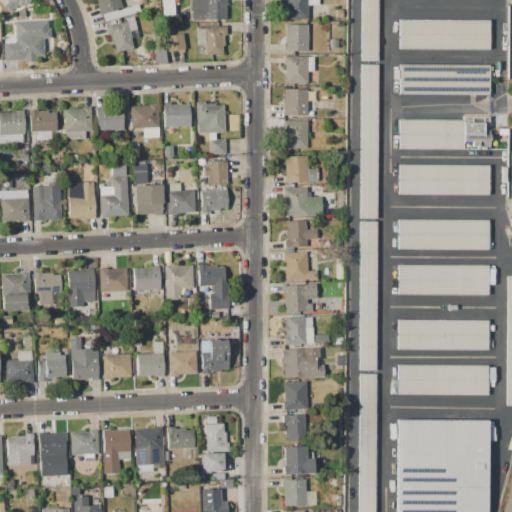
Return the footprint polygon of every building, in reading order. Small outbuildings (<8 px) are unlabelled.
[(30,0),(26,5),(24,4),(21,7),(18,4),(15,8),(14,6),(9,12),(3,7),(8,1),(6,0),(30,0)] [(118,0),(121,7),(100,14),(95,0),(118,0)] [(191,20),(191,0),(225,0),(225,20),(191,20)] [(285,20),(285,0),(307,0),(307,20),(285,20)] [(360,61),(360,0),(377,0),(377,61),(360,61)] [(133,17),(137,37),(130,39),(132,48),(115,51),(114,45),(112,45),(110,35),(107,35),(105,26),(126,21),(126,18),(133,17)] [(398,19),(489,19),(488,49),(398,49),(398,19)] [(44,58),(26,58),(26,60),(16,60),(15,22),(30,21),(30,36),(43,36),(44,58)] [(307,24),(307,50),(284,50),(284,24),(307,24)] [(226,26),(226,35),(223,35),(224,46),(222,46),(222,54),(204,55),(204,45),(197,45),(196,27),(226,26)] [(182,34),(184,50),(167,52),(166,35),(182,34)] [(152,49),(165,48),(166,63),(153,63),(152,49)] [(285,57),(313,57),(313,71),(307,71),(307,84),(285,84),(285,57)] [(358,218),(359,64),(376,64),(376,218),(358,218)] [(398,64),(489,65),(489,95),(398,95),(398,64)] [(284,89),(306,89),(306,116),(284,116),(284,89)] [(222,105),(224,132),(196,134),(195,103),(204,102),(204,104),(214,104),(215,106),(222,105)] [(189,104),(189,126),(163,127),(162,103),(170,103),(170,104),(189,104)] [(130,106),(148,106),(148,104),(157,104),(158,137),(143,138),(142,130),(131,130),(130,106)] [(96,130),(95,107),(102,106),(102,108),(121,107),(122,129),(96,130)] [(63,109),(81,109),(81,107),(90,107),(91,131),(85,131),(85,138),(64,139),(63,109)] [(23,133),(21,133),(22,141),(2,142),(2,134),(0,134),(0,112),(15,112),(15,110),(22,110),(23,133)] [(29,132),(29,111),(37,110),(37,112),(47,111),(47,112),(47,114),(55,113),(56,131),(49,131),(50,140),(35,140),(35,132),(29,132)] [(398,119),(462,119),(462,117),(488,117),(488,129),(507,129),(507,150),(398,150),(398,119)] [(306,120),(307,148),(285,148),(284,121),(306,120)] [(208,140),(224,139),(225,154),(209,154),(208,140)] [(163,146),(171,146),(171,156),(164,157),(163,146)] [(20,161),(19,153),(26,153),(27,160),(20,161)] [(284,156),(307,156),(308,169),(317,169),(318,182),(285,182),(284,156)] [(225,161),(226,185),(207,186),(206,161),(225,161)] [(132,165),(146,164),(146,173),(133,173),(132,165)] [(39,165),(50,165),(50,173),(39,173),(39,165)] [(111,176),(110,165),(125,165),(125,176),(111,176)] [(397,165),(488,165),(488,195),(397,195),(397,165)] [(100,218),(98,187),(110,186),(110,178),(126,177),(128,215),(108,216),(108,217),(100,218)] [(33,221),(31,187),(46,186),(46,183),(58,182),(61,219),(33,221)] [(68,217),(67,183),(94,182),(95,218),(87,218),(87,217),(68,217)] [(167,214),(166,184),(179,183),(179,191),(192,190),(193,212),(167,214)] [(135,215),(134,186),(160,185),(162,214),(135,215)] [(284,188),(306,187),(306,197),(321,197),(321,215),(285,216),(284,188)] [(28,221),(20,221),(20,220),(1,221),(0,191),(27,190),(28,221)] [(199,191),(226,190),(227,208),(219,208),(219,210),(208,210),(208,212),(200,213),(199,191)] [(396,219),(488,220),(488,251),(396,251),(396,219)] [(305,220),(305,229),(315,229),(316,240),(305,240),(306,247),(287,247),(286,221),(305,220)] [(359,221),(376,221),(375,370),(358,370),(359,221)] [(284,253),(306,253),(306,271),(315,271),(315,280),(285,281),(284,253)] [(208,310),(208,286),(197,286),(196,264),(205,264),(205,266),(216,266),(216,267),(224,267),(224,284),(227,284),(228,309),(208,310)] [(133,290),(132,268),(151,267),(151,265),(158,265),(159,289),(133,290)] [(397,265),(487,265),(487,295),(397,295),(397,265)] [(164,267),(192,266),(192,288),(179,288),(179,298),(165,299),(164,267)] [(98,292),(97,268),(106,268),(106,269),(125,269),(126,291),(98,292)] [(66,271),(94,270),(95,302),(81,302),(81,307),(67,307),(66,271)] [(0,274),(19,274),(19,272),(28,271),(29,296),(25,296),(26,311),(2,312),(0,274)] [(33,294),(32,271),(41,271),(41,273),(51,273),(51,275),(59,275),(60,304),(39,305),(38,293),(33,294)] [(284,286),(315,285),(315,299),(306,300),(306,303),(310,303),(311,312),(285,313),(284,286)] [(304,317),(304,318),(312,318),(313,344),(283,345),(282,337),(285,337),(284,317),(304,317)] [(397,320),(486,320),(486,350),(396,350),(397,320)] [(97,380),(71,381),(69,338),(79,337),(79,349),(90,349),(90,351),(96,351),(97,380)] [(226,340),(227,369),(221,369),(221,371),(210,372),(210,373),(201,374),(200,341),(226,340)] [(136,354),(153,354),(152,342),(161,342),(162,376),(136,376),(136,354)] [(281,350),(318,348),(319,366),(321,366),(322,377),(284,379),(283,369),(282,369),(281,350)] [(5,360),(17,360),(17,351),(30,351),(30,359),(31,359),(32,382),(5,383),(5,360)] [(63,377),(57,377),(57,379),(45,379),(45,381),(37,381),(37,359),(43,359),(43,352),(58,352),(58,355),(63,355),(63,377)] [(195,352),(195,374),(168,375),(167,353),(195,352)] [(101,356),(129,355),(130,377),(102,378),(101,356)] [(396,365),(487,366),(487,396),(396,396),(396,365)] [(357,511),(357,375),(374,375),(374,511),(357,511)] [(283,383),(305,382),(306,409),(284,410),(283,383)] [(304,415),(304,441),(287,442),(287,434),(284,434),(284,424),(281,424),(281,415),(304,415)] [(394,511),(395,420),(486,420),(485,511),(394,511)] [(205,425),(223,424),(223,432),(225,432),(225,443),(227,443),(228,451),(206,452),(205,425)] [(134,429),(152,429),(152,427),(161,427),(163,468),(135,469),(134,429)] [(193,447),(167,448),(166,428),(174,427),(174,430),(185,429),(185,430),(192,430),(193,447)] [(69,433),(88,432),(88,431),(96,430),(97,454),(92,455),(93,461),(83,462),(82,455),(70,456),(69,433)] [(128,430),(129,460),(117,460),(118,474),(103,474),(102,431),(128,430)] [(63,433),(64,462),(39,463),(38,434),(63,433)] [(7,466),(6,439),(13,439),(13,437),(24,436),(24,434),(32,434),(33,455),(28,456),(29,465),(7,466)] [(282,447),(305,446),(306,459),(312,459),(313,473),(284,475),(282,447)] [(201,454),(222,453),(223,471),(202,472),(201,454)] [(304,479),(305,491),(314,491),(315,505),(283,506),(282,488),(281,488),(281,480),(304,479)] [(202,511),(201,490),(220,489),(220,502),(227,502),(227,511),(202,511)] [(100,505),(100,511),(72,511),(72,496),(87,496),(87,505),(100,505)]
